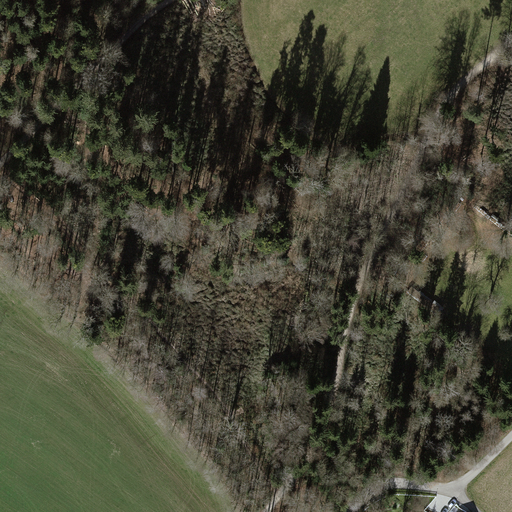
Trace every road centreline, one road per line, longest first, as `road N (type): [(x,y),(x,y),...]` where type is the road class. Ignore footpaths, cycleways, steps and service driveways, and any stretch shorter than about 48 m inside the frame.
road 1 (track): [(261,511),(311,454),(346,376),(346,303),(387,217),(441,124),(511,40)]
road 2 (track): [(0,161),(137,15),(165,0)]
road 3 (track): [(350,511),(371,487),(456,485),(511,435)]
